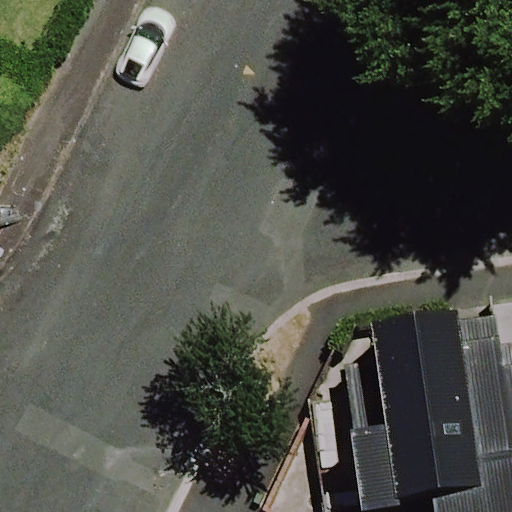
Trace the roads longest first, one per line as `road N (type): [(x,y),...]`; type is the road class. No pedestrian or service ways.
road 1 (residential): [(166,240),(511,192)]
road 2 (residential): [(40,511),(166,240)]
road 3 (residential): [(166,240),(281,0)]
